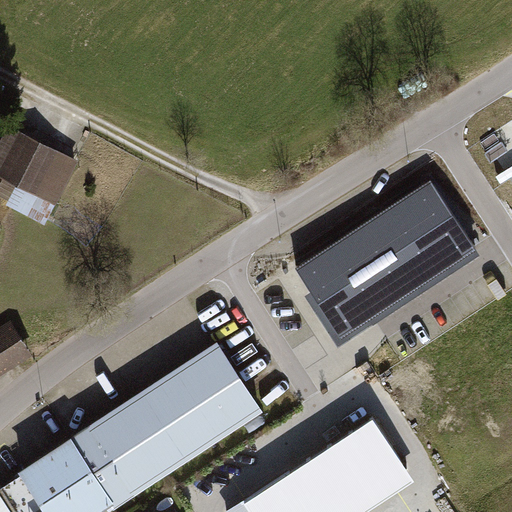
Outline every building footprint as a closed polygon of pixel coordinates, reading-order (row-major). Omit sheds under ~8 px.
[(41,123),(18,166),(58,187),(81,144),(41,123)] [(433,183),(303,266),(349,337),(479,254),(433,183)] [(26,315),(0,328),(0,373),(44,350),(26,315)] [(219,350),(117,414),(153,470),(255,406),(219,350)] [(117,414),(96,429),(131,485),(155,471),(153,470),(117,414)] [(373,417),(227,511),(369,511),(416,482),(373,417)] [(96,429),(72,444),(106,501),(131,485),(96,429)] [(87,511),(106,501),(72,444),(0,488),(0,506),(3,511),(87,511)]
